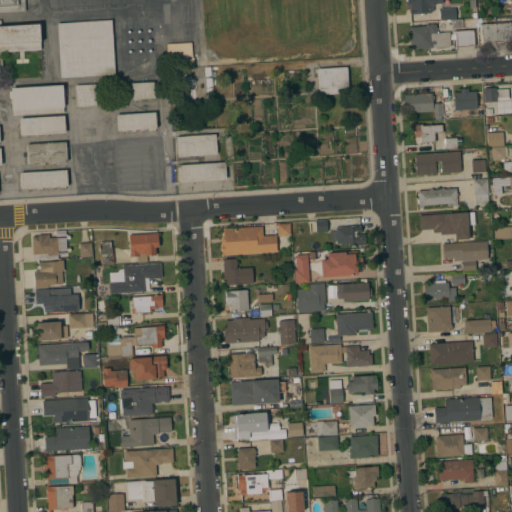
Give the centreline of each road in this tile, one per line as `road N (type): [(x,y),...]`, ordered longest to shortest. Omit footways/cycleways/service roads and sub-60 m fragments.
road 1 (residential): [(407,511),(374,0)]
road 2 (residential): [(386,196),(0,217)]
road 3 (residential): [(208,511),(189,209)]
road 4 (residential): [(16,511),(2,217)]
road 5 (residential): [(511,63),(379,74)]
